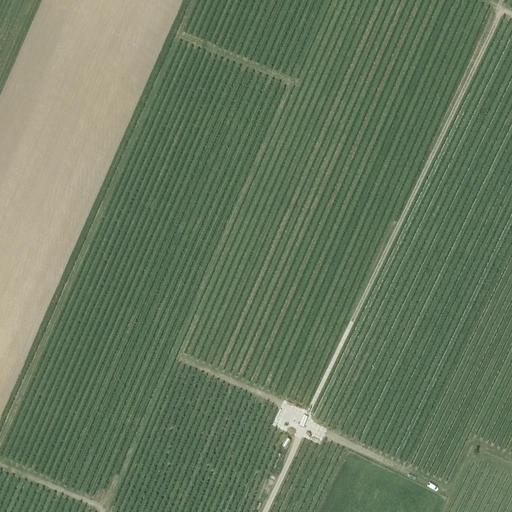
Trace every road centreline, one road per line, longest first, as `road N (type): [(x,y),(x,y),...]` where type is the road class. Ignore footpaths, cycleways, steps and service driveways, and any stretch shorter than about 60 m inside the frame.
road 1 (track): [(177,37),(288,87),(103,511)]
road 2 (track): [(511,15),(498,9),(304,425),(281,403)]
road 3 (track): [(194,0),(0,441)]
road 4 (track): [(324,434),(449,493),(470,446),(511,467)]
